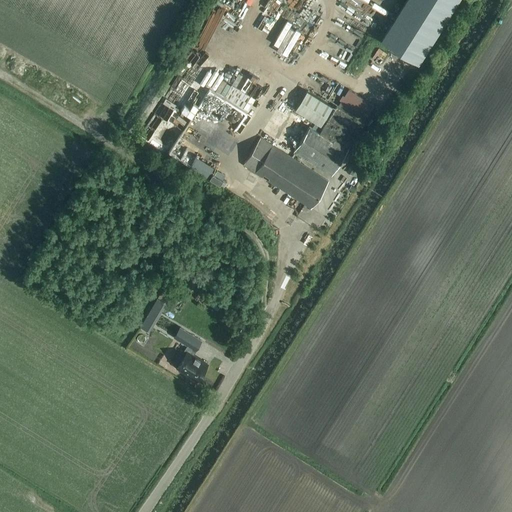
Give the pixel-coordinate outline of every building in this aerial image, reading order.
[(216,0),(214,0),(212,5),(223,11),(226,6),(216,0)] [(417,62),(456,0),(405,0),(381,39),(417,62)] [(319,55),(323,50),(313,44),(310,48),(319,55)] [(309,53),(306,56),(311,63),(315,60),(309,53)] [(283,85),(287,90),(294,83),(290,79),(283,85)] [(341,89),(339,94),(349,98),(351,93),(341,89)] [(331,175),(350,147),(349,147),(364,123),(336,106),(313,91),(294,119),(288,129),(285,134),(292,138),(292,139),(292,140),(297,144),(293,151),(331,175)] [(57,117),(63,112),(56,104),(50,109),(57,117)] [(311,209),(329,181),(261,138),(242,165),(311,209)] [(353,175),(359,165),(354,162),(347,172),(353,175)] [(211,174),(208,180),(223,189),(226,183),(221,180),(211,174)] [(157,298),(140,327),(149,332),(166,304),(157,298)] [(195,351),(201,341),(181,329),(175,339),(195,351)] [(196,382),(208,363),(185,349),(174,367),(196,382)]
